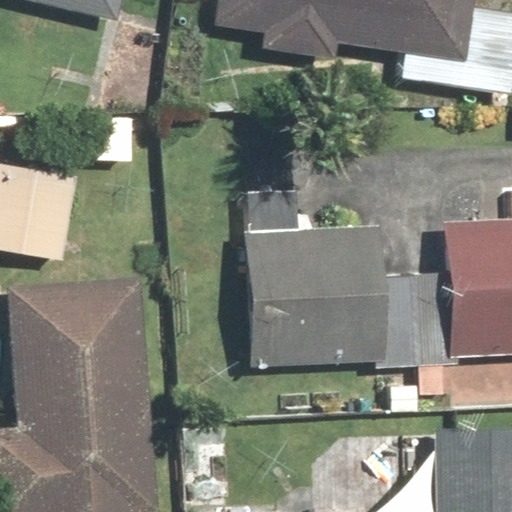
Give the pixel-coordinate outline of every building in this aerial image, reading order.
[(35,0),(124,17),(127,0),(35,0)] [(217,0),(215,20),(399,45),(395,76),(511,91),(511,4),(482,1),(482,0),(217,0)] [(0,150),(0,242),(68,251),(80,161),(0,150)] [(244,223),(247,361),(511,355),(511,217),(442,219),(442,260),(390,262),(389,220),(244,223)] [(0,511),(154,511),(149,272),(14,275),(17,412),(0,412),(0,511)] [(511,511),(511,409),(441,411),(443,508),(319,511),(511,511)]
